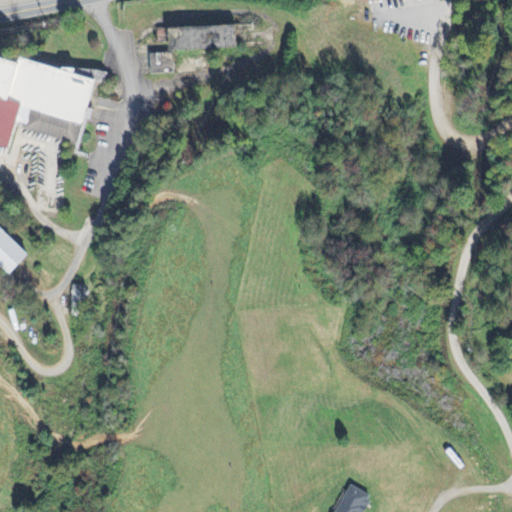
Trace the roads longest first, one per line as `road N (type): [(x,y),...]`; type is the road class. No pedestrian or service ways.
road 1 (residential): [(456,0),(440,57),(446,130),(466,149),(511,122),(460,274),(453,336),(459,359),(511,436)]
road 2 (residential): [(92,0),(120,58),(126,113),(116,172),(91,235),(55,227),(1,164)]
